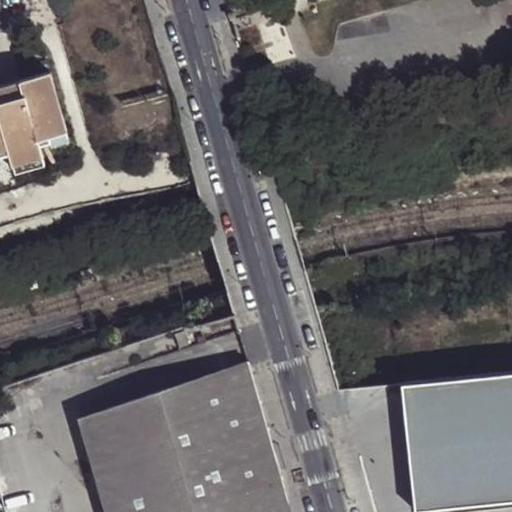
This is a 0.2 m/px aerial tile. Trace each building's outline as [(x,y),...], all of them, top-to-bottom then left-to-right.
[(49,134),(66,129),(49,71),(0,85),(0,152),(9,151),(13,163),(43,154),(39,142),(51,139),(49,134)] [(69,138),(66,129),(49,134),(51,139),(51,143),(69,138)] [(45,162),(43,154),(13,163),(15,171),(45,162)] [(185,329),(175,333),(179,347),(189,344),(185,329)] [(80,417),(106,511),(292,511),(263,410),(249,359),(80,417)] [(511,371),(401,383),(414,507),(511,496),(511,371)]
